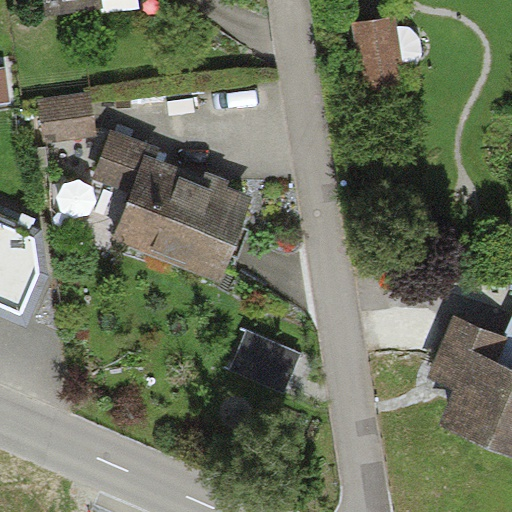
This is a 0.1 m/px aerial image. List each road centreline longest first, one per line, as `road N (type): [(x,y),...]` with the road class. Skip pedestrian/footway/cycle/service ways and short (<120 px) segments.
road 1 (residential): [(370,511),(291,0)]
road 2 (residential): [(220,511),(0,418)]
